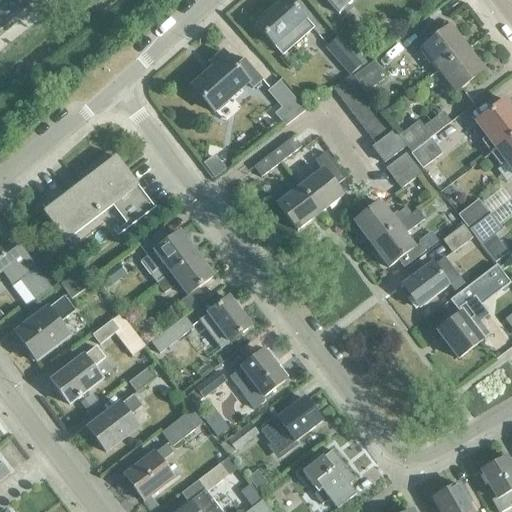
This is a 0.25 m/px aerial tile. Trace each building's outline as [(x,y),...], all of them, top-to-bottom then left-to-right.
[(313,31),(287,0),(283,0),(255,25),(282,57),(313,31)] [(327,0),(337,11),(350,0),(327,0)] [(466,49),(450,27),(419,50),(429,63),(432,61),(439,70),(466,49)] [(362,64),(339,38),(327,48),(350,74),(362,64)] [(484,72),(466,49),(439,70),(446,79),(443,81),(453,95),(484,72)] [(262,82),(249,66),(244,60),(234,68),(222,54),(210,64),(214,70),(191,88),(212,113),(248,84),(252,90),(262,82)] [(366,93),(385,78),(373,63),(354,78),(366,93)] [(350,76),(333,89),(333,90),(340,99),(357,86),(350,76)] [(285,128),(304,112),(279,81),(268,90),(282,107),(274,114),(285,128)] [(340,99),(347,108),(364,95),(357,86),(340,99)] [(354,118),(371,104),(364,95),(347,108),(354,118)] [(484,137),(480,141),(488,152),(511,134),(511,109),(506,101),(475,124),(484,137)] [(354,118),(361,127),(378,114),(371,104),(354,118)] [(361,127),(368,136),(385,123),(378,114),(361,127)] [(396,133),(411,154),(431,139),(416,118),(396,133)] [(385,123),(368,136),(375,146),(392,132),(385,123)] [(393,133),(373,148),(372,149),(383,164),(405,148),(393,133)] [(511,134),(488,152),(498,166),(504,162),(511,172),(511,134)] [(273,153),(281,164),(301,148),(293,137),(273,153)] [(441,152),(431,139),(411,154),(421,167),(441,152)] [(273,153),(252,169),(260,179),(281,164),(273,153)] [(342,197),(334,187),(345,179),(325,154),(314,162),(322,172),(300,189),(319,215),(342,197)] [(384,169),(393,180),(413,165),(405,154),(384,169)] [(68,196),(47,213),(65,236),(108,204),(127,229),(152,211),(114,161),(81,186),(78,182),(65,192),(68,196)] [(413,165),(393,180),(400,190),(421,174),(413,165)] [(300,189),(277,206),(297,232),(319,215),(300,189)] [(477,200),(457,215),(468,229),(487,214),(477,200)] [(380,203),(354,223),(371,246),(418,210),(417,209),(411,214),(405,206),(391,217),(380,203)] [(371,246),(388,268),(399,260),(415,248),(404,233),(424,218),(418,210),(371,246)] [(495,263),(507,254),(494,237),(503,230),(490,214),(470,230),(495,263)] [(461,227),(441,242),(451,256),(471,241),(461,227)] [(178,233),(169,241),(160,230),(138,247),(146,258),(139,263),(157,286),(195,256),(178,233)] [(430,233),(418,243),(419,245),(425,252),(438,242),(430,233)] [(415,248),(399,260),(405,268),(425,252),(419,245),(415,248)] [(20,248),(5,259),(0,252),(0,273),(1,272),(7,280),(15,275),(35,301),(51,289),(20,248)] [(195,256),(157,286),(163,295),(173,287),(170,283),(174,280),(187,297),(212,278),(195,256)] [(442,257),(402,287),(419,309),(458,278),(442,257)] [(118,264),(97,281),(105,291),(126,274),(118,264)] [(459,315),(437,332),(458,360),(483,341),(490,336),(479,322),(488,316),(487,314),(480,305),(509,283),(496,266),(449,301),(456,311),(459,315)] [(71,300),(92,283),(80,269),(59,285),(71,300)] [(62,299),(14,335),(36,363),(68,339),(57,325),(73,313),(62,299)] [(220,351),(229,344),(250,327),(228,299),(198,321),(220,351)] [(193,328),(184,317),(150,343),(159,355),(193,328)] [(111,320),(91,335),(98,346),(119,331),(111,320)] [(96,347),(51,382),(69,406),(101,381),(92,369),(105,359),(96,347)] [(229,378),(236,387),(247,378),(252,385),(244,391),(243,397),(254,410),(263,403),(263,398),(285,382),(273,365),(276,363),(267,351),(264,353),(263,352),(240,369),(241,369),(229,378)] [(134,394),(155,378),(147,368),(126,384),(134,394)] [(201,399),(224,382),(218,371),(194,390),(201,399)] [(87,430),(105,453),(137,427),(129,416),(141,407),(132,395),(87,430)] [(321,423),(303,399),(261,431),(279,456),(321,423)] [(183,416),(161,433),(172,447),(194,430),(183,416)] [(248,424),(226,440),(234,451),(257,435),(248,424)] [(167,445),(124,477),(143,503),(175,479),(162,462),(174,453),(167,445)] [(349,486),(354,481),(332,451),(302,474),(317,494),(314,496),(321,506),(328,501),(335,510),(355,495),(349,486)] [(511,470),(505,458),(481,472),(496,499),(491,501),(497,511),(503,511),(510,508),(511,500),(511,499),(511,470)] [(228,459),(219,466),(228,477),(237,471),(228,459)] [(0,481),(10,474),(2,462),(0,463),(0,481)] [(219,466),(197,483),(205,495),(228,477),(219,466)] [(474,511),(458,485),(432,500),(439,511),(474,511)] [(189,505),(179,511),(219,511),(215,507),(213,508),(201,493),(188,503),(189,505)] [(270,511),(262,500),(245,511),(270,511)]
